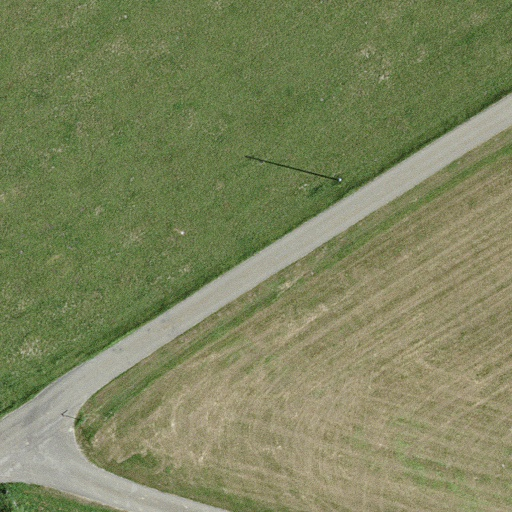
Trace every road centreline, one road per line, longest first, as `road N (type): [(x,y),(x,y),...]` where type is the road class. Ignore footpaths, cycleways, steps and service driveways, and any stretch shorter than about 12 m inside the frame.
road 1 (track): [(511,107),(64,391),(18,433),(4,458)]
road 2 (unclassified): [(0,457),(223,511)]
